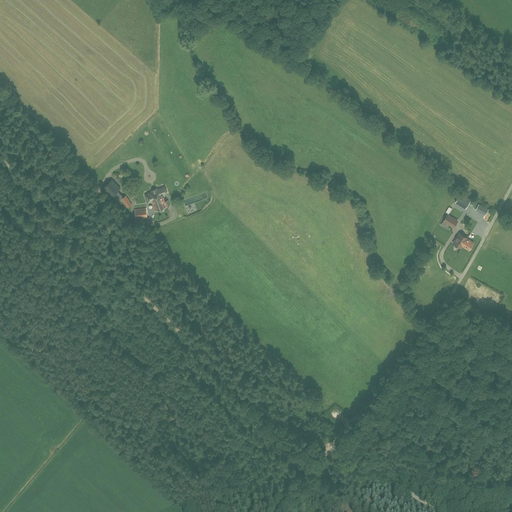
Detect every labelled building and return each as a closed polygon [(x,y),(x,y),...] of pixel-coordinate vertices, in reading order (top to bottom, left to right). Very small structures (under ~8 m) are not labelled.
[(110,178),(101,187),(111,196),(121,186),(116,181),(115,183),(110,178)] [(166,193),(164,187),(156,190),(155,190),(153,191),(154,191),(149,193),(149,194),(148,194),(149,197),(148,198),(150,202),(152,201),(156,211),(170,205),(168,200),(165,201),(163,195),(164,195),(163,194),(166,193)] [(460,193),(455,202),(466,208),(471,200),(460,193)] [(126,196),(122,198),(127,207),(131,204),(126,196)] [(479,204),(476,209),(485,215),(488,210),(479,204)] [(136,218),(148,217),(146,208),(135,209),(136,218)] [(458,221),(453,218),(448,214),(444,221),(454,227),(458,221)] [(461,248),(462,246),(467,238),(460,233),(459,235),(458,235),(453,243),(461,248)] [(467,238),(462,246),(469,250),(474,242),(467,238)]
